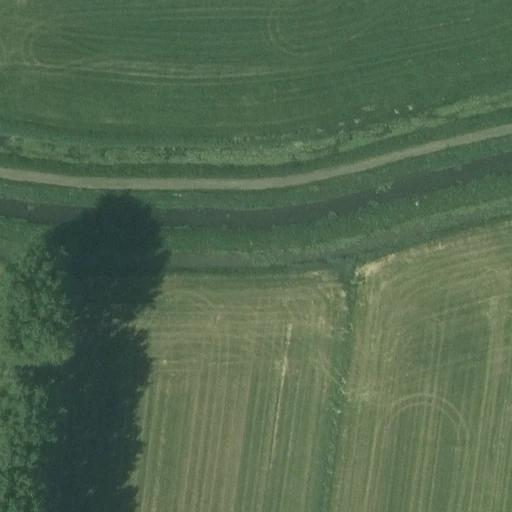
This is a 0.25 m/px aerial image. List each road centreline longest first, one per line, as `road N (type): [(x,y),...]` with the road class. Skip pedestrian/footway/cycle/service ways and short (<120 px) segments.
road 1 (track): [(0,176),(160,190),(276,187),(511,128)]
road 2 (track): [(511,183),(291,236),(60,238),(0,228)]
